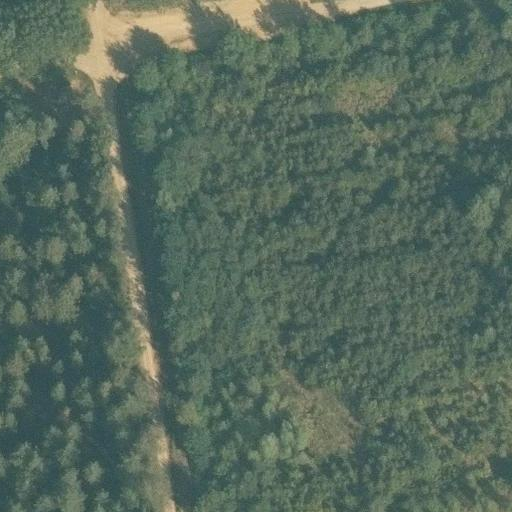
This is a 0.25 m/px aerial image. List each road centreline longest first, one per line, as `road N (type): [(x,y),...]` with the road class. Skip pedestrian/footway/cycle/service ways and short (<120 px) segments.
road 1 (track): [(103,88),(164,511)]
road 2 (track): [(511,18),(133,72),(103,88)]
